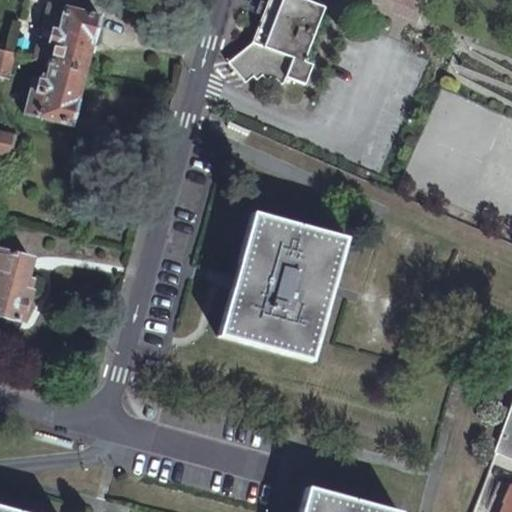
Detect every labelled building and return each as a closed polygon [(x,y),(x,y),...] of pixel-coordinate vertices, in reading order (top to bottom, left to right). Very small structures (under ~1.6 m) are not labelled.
[(322,8),(299,0),(267,0),(252,41),(234,56),(241,64),(234,71),(244,83),(251,78),(254,81),(262,76),(266,81),(270,78),(272,82),(275,79),(281,85),(285,78),(304,85),(311,65),(304,62),(322,8)] [(36,59),(49,63),(86,72),(93,45),(91,42),(98,16),(64,7),(62,9),(51,6),(36,59)] [(14,54),(0,49),(0,75),(8,77),(14,54)] [(241,64),(234,56),(227,62),(234,71),(241,64)] [(71,127),(86,72),(49,63),(44,82),(37,81),(34,91),(29,90),(23,115),(71,127)] [(12,135),(0,132),(0,153),(6,155),(12,135)] [(344,241),(251,215),(233,278),(230,288),(217,336),(310,362),(328,295),(331,285),(344,241)] [(30,260),(0,252),(0,315),(22,322),(30,291),(23,288),(26,276),(30,260)] [(34,277),(26,276),(23,288),(30,291),(34,277)] [(511,400),(494,453),(511,460),(511,400)] [(511,511),(511,487),(503,506),(504,507),(501,511),(511,511)] [(389,511),(305,489),(298,511),(389,511)]
